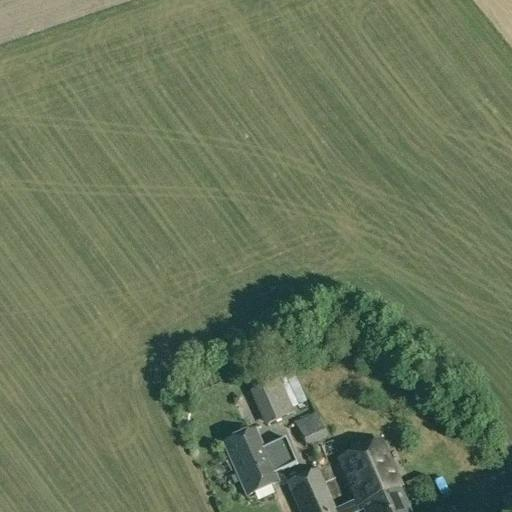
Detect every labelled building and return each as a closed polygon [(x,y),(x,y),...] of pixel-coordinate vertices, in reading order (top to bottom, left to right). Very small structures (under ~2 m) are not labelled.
[(284,377),(296,406),(305,403),(293,374),(284,377)] [(292,414),(277,379),(253,387),(268,424),(292,414)] [(305,443),(323,435),(315,416),(297,424),(305,443)] [(255,434),(226,446),(247,495),(275,483),(271,474),(292,465),(283,443),(262,452),(255,434)] [(354,501),(334,509),(335,511),(357,511),(363,509),(364,511),(407,511),(397,489),(401,488),(380,441),(337,460),(354,501)] [(317,470),(286,484),(298,511),(335,511),(334,509),(317,470)] [(508,511),(511,511),(511,494),(502,499),(508,511)]
